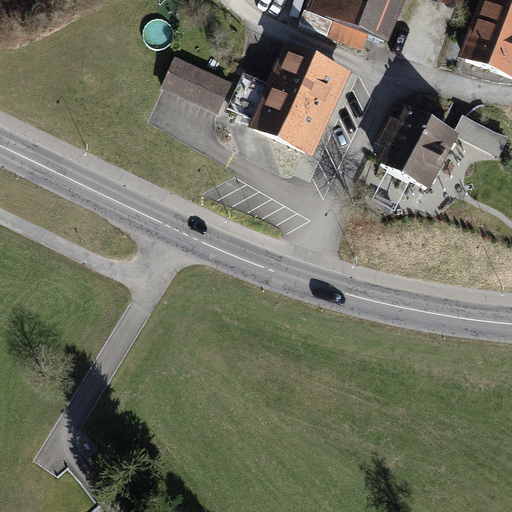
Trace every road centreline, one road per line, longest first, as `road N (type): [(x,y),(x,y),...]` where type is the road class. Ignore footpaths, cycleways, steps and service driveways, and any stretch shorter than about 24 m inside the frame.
road 1 (tertiary): [(0,145),(303,282),(511,324)]
road 2 (track): [(390,77),(242,16),(226,0)]
